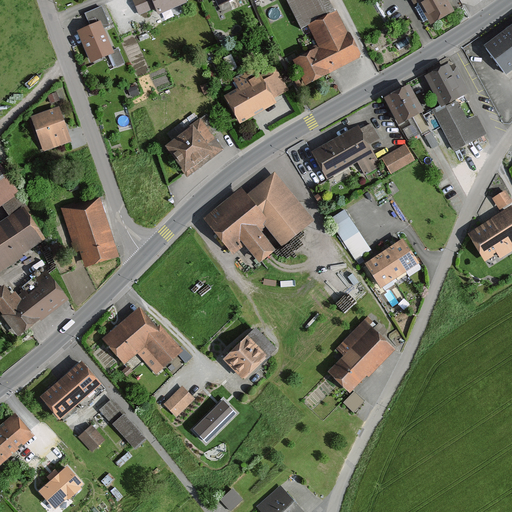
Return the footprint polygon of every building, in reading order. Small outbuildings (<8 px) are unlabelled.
[(132,0),(139,15),(155,8),(159,13),(186,2),(185,0),(132,0)] [(307,26),(335,12),(329,0),(283,0),(298,30),(307,26)] [(448,0),(411,0),(414,5),(419,2),(432,28),(457,16),(448,0)] [(92,27),(79,32),(93,67),(111,59),(116,70),(126,67),(118,49),(114,51),(105,28),(109,26),(103,9),(87,15),(92,27)] [(335,12),(307,26),(318,50),(294,62),(305,84),(358,58),(335,12)] [(511,27),(485,46),(506,76),(511,71),(511,27)] [(453,64),(427,77),(442,107),(444,110),(466,99),(470,96),(453,64)] [(238,90),(226,96),(241,124),(278,104),(275,99),(289,91),(276,68),(263,75),(258,66),(232,79),(238,90)] [(409,86),(386,98),(399,122),(422,110),(409,86)] [(466,99),(444,110),(442,107),(433,112),(455,153),(486,137),(466,99)] [(60,108),(31,117),(42,153),(71,144),(60,108)] [(224,152),(201,120),(166,144),(189,176),(224,152)] [(360,126),(314,152),(328,176),(357,160),(365,174),(380,165),(368,144),(378,138),(371,124),(362,130),(360,126)] [(380,140),(371,146),(376,154),(386,147),(380,140)] [(413,160),(404,146),(383,158),(392,172),(413,160)] [(0,210),(21,197),(0,163),(0,210)] [(243,190),(207,219),(234,253),(245,244),(262,265),(279,251),(262,231),(266,228),(283,248),(316,222),(276,173),(248,196),(243,190)] [(494,199),(500,211),(511,204),(511,201),(507,192),(494,199)] [(100,196),(62,208),(76,254),(82,254),(87,269),(120,259),(100,196)] [(0,272),(49,243),(25,205),(0,220),(0,272)] [(511,207),(468,234),(486,263),(498,255),(501,260),(511,253),(511,207)] [(351,216),(334,227),(357,263),(373,252),(351,216)] [(405,240),(367,264),(382,288),(420,264),(405,240)] [(66,300),(46,274),(16,296),(8,286),(0,291),(0,311),(19,336),(66,300)] [(140,307),(103,339),(125,364),(139,353),(158,374),(181,355),(140,307)] [(364,319),(335,348),(345,358),(330,373),(351,394),(395,350),(364,319)] [(257,328),(224,361),(245,382),(278,348),(257,328)] [(83,362),(42,396),(61,419),(102,385),(83,362)] [(193,399),(182,388),(165,404),(176,415),(193,399)] [(100,410),(113,425),(125,415),(113,400),(100,410)] [(223,402),(195,429),(206,441),(235,413),(223,402)] [(16,414),(0,427),(0,465),(35,436),(16,414)] [(146,440),(125,415),(113,425),(135,450),(146,440)] [(91,427),(79,438),(92,453),(104,442),(91,427)] [(83,484),(67,466),(39,491),(55,509),(83,484)] [(280,483),(256,506),(262,511),(303,511),(306,510),(280,483)] [(221,498),(229,510),(243,502),(235,489),(221,498)]
